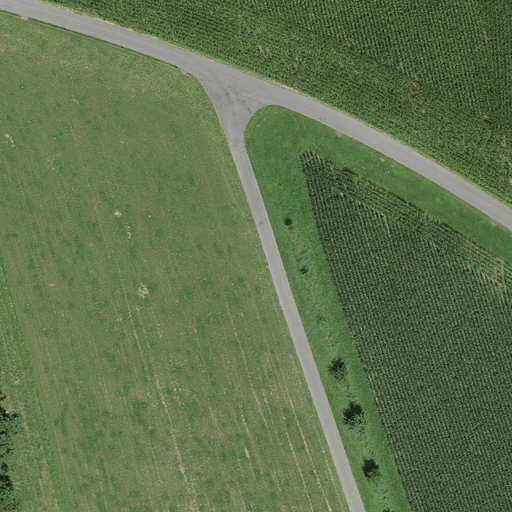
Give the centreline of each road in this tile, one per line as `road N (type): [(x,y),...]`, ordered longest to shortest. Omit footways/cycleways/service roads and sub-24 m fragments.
road 1 (unclassified): [(7,0),(438,169),(511,214)]
road 2 (track): [(355,511),(228,124),(231,82)]
